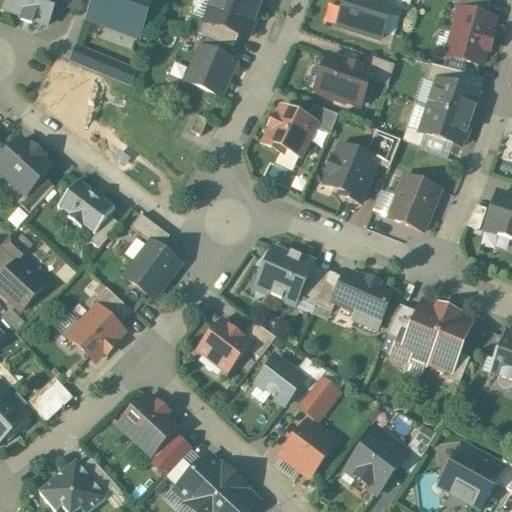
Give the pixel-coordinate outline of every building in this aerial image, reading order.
[(56,0),(9,0),(5,12),(22,18),(21,23),(31,27),(33,22),(47,27),(56,0)] [(95,0),(89,19),(138,39),(152,0),(95,0)] [(257,12),(225,0),(214,0),(205,25),(238,37),(247,40),(257,12)] [(225,0),(257,12),(261,0),(225,0)] [(376,2),(369,0),(347,0),(338,28),(380,41),(388,16),(394,18),(397,11),(397,9),(376,2)] [(411,0),(375,0),(376,2),(397,9),(397,11),(408,14),(411,0)] [(491,2),(476,0),(455,0),(453,12),(459,13),(459,12),(486,19),(491,2)] [(486,19),(459,12),(459,13),(447,58),(481,67),(485,52),(489,53),(493,38),(489,37),(493,21),(486,19)] [(238,37),(205,25),(201,37),(233,51),(238,37)] [(102,60),(78,50),(73,64),(97,74),(102,60)] [(235,64),(201,50),(186,84),(220,98),(235,64)] [(394,68),(367,57),(362,71),(372,74),(370,81),(388,88),(394,68)] [(362,71),(328,58),(315,92),(331,98),(330,101),(344,107),(346,103),(360,108),(370,81),(372,74),(362,71)] [(464,75),(431,66),(425,83),(435,86),(437,83),(459,90),(464,75)] [(136,74),(119,67),(113,81),(130,87),(136,74)] [(435,86),(428,109),(469,123),(478,96),(459,90),(437,83),(435,86)] [(338,118),(313,107),(306,122),(315,126),(313,129),(330,137),(338,118)] [(469,123),(428,109),(419,135),(461,149),(469,123)] [(306,122),(282,110),(277,121),(275,120),(270,130),(272,131),(264,147),(281,155),(283,151),(299,159),(313,129),(315,126),(306,122)] [(207,122),(196,118),(190,133),(201,138),(207,122)] [(400,143),(375,133),(369,147),(375,149),(370,161),(377,164),(376,166),(389,171),(400,143)] [(30,151),(21,142),(0,165),(0,175),(24,197),(26,198),(43,180),(52,170),(42,161),(44,160),(32,149),(30,151)] [(370,161),(340,149),(334,163),(333,163),(328,176),(329,176),(328,179),(332,181),(335,186),(333,191),(341,194),(340,197),(360,205),(376,166),(377,164),(370,161)] [(439,193),(403,179),(396,196),(398,200),(389,221),(423,235),(439,193)] [(43,180),(26,198),(24,197),(17,205),(30,217),(54,190),(43,180)] [(91,195),(78,185),(79,184),(78,183),(58,210),(59,211),(60,209),(71,217),(68,221),(81,231),(84,227),(95,235),(93,237),(94,238),(109,219),(115,210),(114,210),(112,211),(100,202),(99,203),(89,196),(91,195)] [(511,200),(498,196),(493,213),(490,212),(484,231),(498,235),(497,238),(511,242),(511,200)] [(342,217),(354,219),(358,206),(345,203),(342,217)] [(169,239),(141,217),(130,231),(151,247),(152,246),(160,252),(169,239)] [(94,238),(90,244),(99,251),(119,226),(109,219),(94,238)] [(160,252),(152,246),(151,247),(125,281),(152,301),(179,266),(160,252)] [(290,257),(271,249),(255,269),(263,272),(257,287),(273,294),(271,298),(294,308),(297,303),(312,269),(313,265),(291,255),(290,257)] [(18,263),(0,282),(0,293),(22,313),(45,288),(18,263)] [(312,269),(297,303),(314,310),(315,308),(329,276),(328,276),(312,269)] [(329,276),(315,308),(331,315),(335,305),(334,305),(344,281),(329,274),(328,276),(329,276)] [(367,284),(346,275),(346,277),(344,281),(334,305),(335,305),(357,315),(353,322),(376,332),(392,295),(378,289),(379,286),(368,281),(367,284)] [(133,314),(106,290),(91,306),(97,311),(98,310),(118,330),(133,314)] [(456,318),(423,304),(418,315),(411,312),(398,342),(392,358),(393,362),(403,366),(407,364),(409,360),(426,367),(427,365),(444,372),(451,375),(458,356),(472,323),(456,316),(456,318)] [(399,308),(387,337),(398,342),(411,312),(399,308)] [(97,311),(69,340),(94,364),(104,354),(106,356),(116,347),(113,345),(123,335),(118,330),(98,310),(97,311)] [(221,322),(198,353),(228,376),(247,352),(252,345),(242,338),(221,322)] [(275,340),(253,324),(242,338),(252,345),(247,352),(260,361),(275,340)] [(511,335),(504,332),(493,362),(503,365),(498,380),(497,384),(498,387),(500,390),(503,392),(507,393),(511,392),(511,390),(511,335)] [(458,356),(451,375),(444,372),(441,379),(459,387),(469,361),(458,356)] [(295,376),(276,361),(256,386),(285,408),(301,387),(304,383),(295,376)] [(326,374),(306,361),(295,376),(304,383),(301,387),(310,395),(320,382),(326,374)] [(310,395),(299,409),(316,422),(337,395),(320,382),(310,395)] [(72,401),(58,384),(49,392),(63,409),(72,401)] [(0,388),(0,443),(4,440),(8,444),(30,425),(26,421),(27,419),(22,413),(28,408),(17,396),(11,401),(0,388)] [(63,409),(49,392),(38,402),(53,418),(63,409)] [(146,400),(119,428),(133,442),(136,439),(148,444),(157,452),(172,436),(178,430),(165,418),(167,415),(159,407),(156,410),(146,400)] [(53,418),(38,402),(29,409),(44,426),(53,418)] [(307,425),(291,446),(292,450),(294,452),(286,461),(310,479),(331,451),(322,444),(321,436),(307,425)] [(376,432),(346,472),(377,496),(408,456),(376,432)] [(419,434),(408,448),(421,459),(431,444),(419,434)] [(191,453),(172,436),(157,452),(162,457),(152,467),(166,479),(191,453)] [(500,470),(461,449),(445,479),(455,484),(450,492),(481,509),(495,485),(502,471),(500,470)] [(511,484),(511,458),(507,456),(500,470),(502,471),(495,485),(508,492),(511,484)] [(208,458),(176,493),(188,505),(187,506),(193,511),(203,511),(235,479),(223,468),(221,470),(208,458)] [(116,488),(91,461),(81,470),(104,498),(116,488)] [(76,464),(39,495),(52,511),(60,511),(62,510),(63,511),(93,511),(107,501),(104,498),(81,470),(76,464)] [(235,479),(203,511),(250,511),(258,504),(245,492),(247,490),(235,479)]
